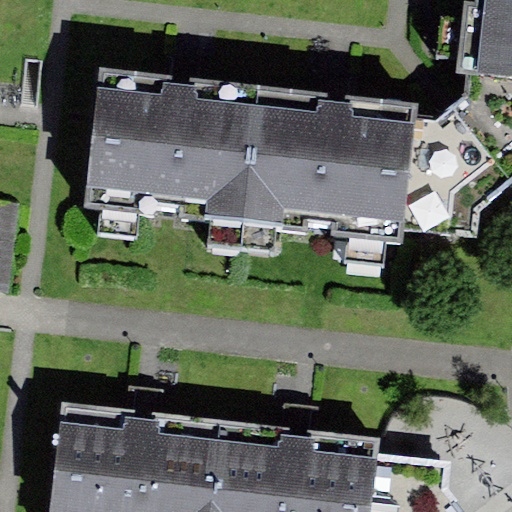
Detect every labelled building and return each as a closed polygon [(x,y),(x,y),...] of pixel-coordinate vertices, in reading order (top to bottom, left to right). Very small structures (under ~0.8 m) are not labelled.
[(511,0),(475,0),(467,78),(478,79),(511,82),(511,0)] [(166,74),(111,67),(96,206),(414,241),(416,216),(426,120),(428,102),(302,86),(166,74)] [(451,122),(426,120),(416,216),(469,221),(471,200),(511,166),(511,82),(478,79),(475,102),(466,110),(451,122)] [(18,206),(0,204),(0,292),(8,294),(18,206)] [(61,404),(48,511),(371,511),(378,456),(380,440),(298,431),(146,414),(61,404)] [(473,511),(463,498),(463,463),(378,456),(371,511),(473,511)]
